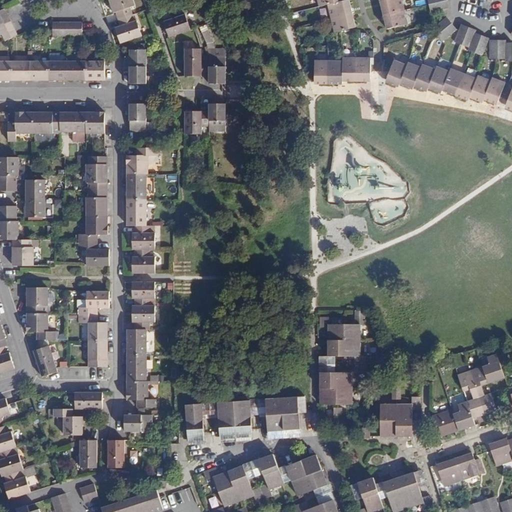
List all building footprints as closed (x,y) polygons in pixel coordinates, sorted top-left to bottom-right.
[(135,6),(132,0),(108,0),(113,13),(116,12),(118,19),(132,14),(130,8),(135,6)] [(347,0),(340,2),(328,4),(332,18),(352,14),(350,7),(348,0),(347,0)] [(403,0),(387,0),(380,2),(381,6),(383,15),(406,10),(403,0)] [(428,5),(430,12),(438,10),(449,8),(447,0),(428,5)] [(406,10),(383,15),(384,21),(386,29),(393,28),(409,24),(406,10)] [(134,21),(132,14),(118,19),(120,26),(115,28),(120,43),(129,40),(141,36),(136,21),(134,21)] [(352,14),(332,18),(335,32),(340,31),(355,28),(354,23),(352,14)] [(0,26),(10,22),(7,15),(0,19),(0,26)] [(185,15),(163,22),(168,37),(190,30),(185,15)] [(451,24),(446,18),(433,29),(432,29),(437,36),(451,24)] [(0,30),(2,34),(14,28),(10,22),(0,26),(0,30)] [(456,30),(451,24),(437,36),(442,42),(456,30)] [(468,28),(461,25),(459,31),(454,42),(460,44),(462,45),(468,28)] [(11,38),(17,35),(14,28),(2,34),(5,41),(11,38)] [(476,30),(468,28),(462,45),(469,48),(474,33),(475,33),(476,30)] [(208,32),(201,35),(203,41),(210,39),(208,32)] [(475,33),(474,33),(469,48),(467,51),(471,52),(475,53),(481,36),(475,33)] [(489,39),(481,36),(475,53),(482,56),(488,40),(489,39)] [(210,39),(203,41),(209,57),(225,57),(225,49),(213,49),(212,44),(210,39)] [(498,40),(497,59),(498,59),(505,59),(505,43),(506,43),(506,40),(498,40)] [(185,49),(185,76),(201,76),(201,50),(201,49),(185,49)] [(146,84),(146,76),(146,51),(129,51),(129,84),(146,84)] [(226,84),(226,76),(225,57),(209,57),(209,58),(209,76),(209,84),(226,84)] [(356,82),(356,59),(343,58),(343,61),(343,82),(356,82)] [(371,59),(356,59),(356,82),(370,82),(371,66),(371,59)] [(390,69),(385,83),(398,88),(399,85),(401,81),(407,65),(394,60),(390,69)] [(0,80),(11,80),(11,62),(0,61),(0,80)] [(329,61),(315,61),(315,85),(329,85),(329,61)] [(343,61),(329,61),(329,85),(343,85),(343,82),(343,61)] [(30,80),(30,62),(11,62),(11,80),(30,80)] [(48,80),(48,62),(30,62),(30,80),(48,80)] [(67,80),(67,62),(48,62),(48,80),(67,80)] [(86,80),(86,62),(67,62),(67,80),(86,80)] [(104,80),(104,62),(86,62),(86,80),(104,80)] [(408,62),(407,65),(401,81),(399,85),(413,90),(414,87),(421,67),(408,62)] [(422,64),(421,67),(414,87),(427,92),(428,89),(436,69),(422,64)] [(437,67),(436,69),(428,89),(441,94),(442,91),(450,72),(437,67)] [(451,69),(450,72),(442,91),(455,96),(464,73),(451,69)] [(477,78),(464,73),(455,96),(468,101),(469,98),(477,78)] [(478,76),(477,78),(469,98),(482,103),(484,100),(491,81),(478,76)] [(492,78),(491,81),(484,100),(497,105),(505,85),(505,83),(492,78)] [(130,104),(130,132),(146,132),(146,111),(146,104),(130,104)] [(209,126),(209,132),(225,132),(225,112),(225,104),(209,104),(209,112),(209,126)] [(16,123),(8,123),(8,142),(12,142),(16,142),(16,134),(34,134),(34,113),(25,113),(25,112),(15,112),(16,123)] [(96,113),(86,113),(86,134),(104,134),(105,112),(96,112),(96,113)] [(184,114),(184,135),(201,135),(201,126),(209,126),(209,112),(184,112),(184,114)] [(60,113),(34,113),(34,134),(52,134),(52,131),(60,131),(60,113)] [(86,113),(60,113),(60,131),(68,131),(68,134),(86,134),(86,113)] [(156,148),(137,148),(137,156),(126,156),(126,164),(127,165),(127,174),(146,174),(147,174),(148,156),(156,156),(156,148)] [(12,157),(0,157),(0,183),(16,184),(16,180),(16,176),(18,176),(18,157),(12,157)] [(88,182),(88,191),(107,191),(107,164),(89,164),(86,164),(86,182),(88,182)] [(146,174),(127,174),(127,200),(146,200),(146,174)] [(45,180),(26,180),(26,199),(45,199),(45,180)] [(16,184),(0,183),(0,191),(17,191),(16,184)] [(107,191),(88,191),(88,198),(86,198),(86,216),(107,216),(107,191)] [(45,199),(26,199),(26,217),(45,217),(45,199)] [(146,200),(127,200),(127,226),(135,226),(146,226),(146,200)] [(16,222),(16,217),(16,214),(0,213),(0,239),(13,240),(19,240),(19,222),(16,222)] [(107,216),(86,216),(86,235),(78,235),(78,242),(97,242),(97,235),(108,235),(108,226),(107,226),(107,216)] [(146,226),(135,226),(135,233),(132,233),(132,250),(135,250),(150,250),(155,250),(155,234),(150,234),(150,226),(146,226)] [(32,240),(19,240),(13,240),(12,266),(34,266),(34,248),(32,248),(32,240)] [(97,242),(78,242),(78,250),(87,250),(87,265),(109,266),(109,250),(97,250),(97,242)] [(150,250),(135,250),(135,257),(133,257),(133,274),(155,274),(155,257),(150,257),(150,250)] [(155,298),(155,283),(132,283),(132,299),(135,299),(135,306),(150,306),(150,298),(155,298)] [(27,287),(27,313),(46,313),(46,305),(48,305),(48,289),(48,288),(27,287)] [(95,292),(86,292),(86,307),(79,307),(79,315),(98,315),(98,308),(109,308),(109,292),(95,292)] [(135,330),(146,330),(150,330),(150,322),(155,322),(155,306),(150,306),(135,306),(132,306),(132,323),(135,323),(135,330)] [(46,313),(27,313),(27,332),(38,332),(37,340),(57,340),(57,332),(48,332),(48,313),(46,313)] [(326,341),(327,356),(335,356),(351,356),(351,372),(366,372),(365,364),(365,356),(358,356),(358,340),(358,326),(359,326),(359,313),(350,314),(350,326),(342,326),(327,326),(327,318),(318,318),(318,331),(326,331),(326,341)] [(98,315),(79,315),(79,323),(89,323),(89,341),(108,341),(108,323),(98,323),(98,315)] [(128,355),(146,355),(146,330),(135,330),(128,329),(128,355)] [(89,341),(89,367),(107,367),(108,341),(89,341)] [(7,353),(5,346),(0,347),(0,372),(14,368),(9,352),(7,353)] [(49,346),(38,350),(34,351),(42,377),(58,372),(57,368),(49,346)] [(146,381),(146,376),(146,355),(128,355),(127,372),(127,381),(146,381)] [(335,356),(327,356),(319,356),(319,373),(320,373),(335,372),(335,356)] [(490,366),(483,369),(489,385),(505,379),(497,356),(487,359),(490,366)] [(481,387),(489,385),(483,369),(472,372),(461,376),(467,393),(472,391),(474,396),(466,398),(473,418),(497,409),(491,390),(483,393),(481,387)] [(335,372),(320,373),(320,404),(336,404),(352,404),(351,388),(351,372),(335,372)] [(138,400),(138,407),(155,407),(156,399),(148,399),(148,384),(148,381),(146,381),(127,381),(127,400),(138,400)] [(102,392),(75,392),(75,409),(102,409),(102,392)] [(421,411),(421,398),(413,398),(413,407),(400,407),(400,394),(396,394),(393,394),(393,407),(381,407),(381,436),(381,437),(413,437),(413,421),(413,411),(421,411)] [(296,398),(298,413),(305,412),(303,397),(296,398)] [(0,417),(11,414),(8,404),(6,398),(0,400),(0,417)] [(299,427),(298,413),(296,398),(265,401),(266,416),(267,430),(283,429),(299,427)] [(475,425),(473,418),(466,398),(457,401),(460,408),(453,411),(459,430),(475,425)] [(266,416),(265,401),(256,402),(257,417),(266,416)] [(250,417),(248,402),(217,405),(219,420),(220,434),(236,433),(251,432),(250,417)] [(257,417),(256,402),(248,402),(250,417),(257,417)] [(219,420),(217,405),(209,406),(211,421),(219,420)] [(211,421),(209,406),(202,407),(203,422),(211,421)] [(203,422),(202,407),(185,408),(188,438),(205,436),(203,422)] [(336,408),(334,408),(334,416),(320,416),(320,423),(334,423),(334,420),(342,420),(342,408),(336,408)] [(459,430),(453,411),(452,408),(432,415),(436,426),(439,425),(443,436),(459,430)] [(73,417),(73,409),(55,409),(54,417),(64,417),(65,435),(76,435),(81,435),(83,435),(83,417),(73,417)] [(125,431),(130,431),(152,432),(152,415),(138,415),(125,415),(125,431)] [(413,421),(413,437),(421,437),(421,421),(413,421)] [(7,433),(5,426),(0,427),(0,452),(12,448),(17,447),(12,432),(7,433)] [(300,434),(299,427),(283,429),(284,436),(300,434)] [(284,436),(283,429),(267,430),(268,437),(284,436)] [(252,438),(251,432),(236,433),(237,440),(252,438)] [(237,440),(236,433),(220,434),(221,441),(237,440)] [(205,436),(188,438),(189,444),(205,443),(205,436)] [(511,461),(511,452),(508,442),(508,439),(490,445),(492,451),(497,467),(511,461)] [(97,440),(81,440),(81,468),(97,468),(97,440)] [(108,440),(108,467),(125,467),(125,440),(108,440)] [(14,456),(12,448),(0,452),(0,468),(3,477),(5,476),(19,471),(24,470),(19,454),(14,456)] [(473,452),(455,458),(463,481),(481,475),(475,457),(473,452)] [(279,470),(273,455),(258,460),(263,475),(267,485),(253,490),(249,481),(244,466),(219,475),(216,468),(204,473),(207,480),(213,477),(219,493),(224,507),(254,496),(257,502),(263,500),(271,497),(269,490),(281,486),(284,485),(279,470)] [(299,496),(313,491),(328,485),(317,455),(288,466),(293,480),(299,496)] [(445,487),(463,481),(455,458),(437,464),(445,487)] [(263,475),(258,460),(244,466),(249,481),(263,475)] [(293,480),(288,466),(279,470),(284,485),(293,480)] [(34,467),(24,470),(19,471),(22,478),(26,477),(36,474),(34,467)] [(22,478),(19,471),(5,476),(7,483),(5,484),(10,499),(31,493),(26,477),(22,478)] [(422,471),(415,473),(420,488),(427,486),(422,471)] [(426,510),(434,507),(430,493),(422,496),(420,488),(415,473),(384,483),(393,511),(398,511),(415,507),(425,504),(426,510)] [(359,482),(364,498),(367,508),(360,510),(361,511),(373,511),(384,509),(376,486),(374,478),(359,482)] [(357,500),(364,498),(359,482),(352,485),(357,500)] [(99,499),(94,484),(79,489),(84,504),(99,499)] [(316,499),(319,506),(334,500),(332,496),(330,489),(328,485),(313,491),(315,495),(316,499)] [(190,488),(178,492),(182,503),(194,498),(190,488)] [(102,511),(160,511),(163,511),(159,499),(156,491),(101,508),(102,511)] [(71,511),(65,493),(51,498),(55,511),(71,511)] [(471,505),(453,511),(500,511),(495,497),(491,498),(471,505)] [(511,511),(511,499),(501,503),(504,511),(511,511)] [(303,511),(338,511),(334,500),(319,506),(309,509),(307,502),(294,507),(295,511),(301,511),(303,511)]
